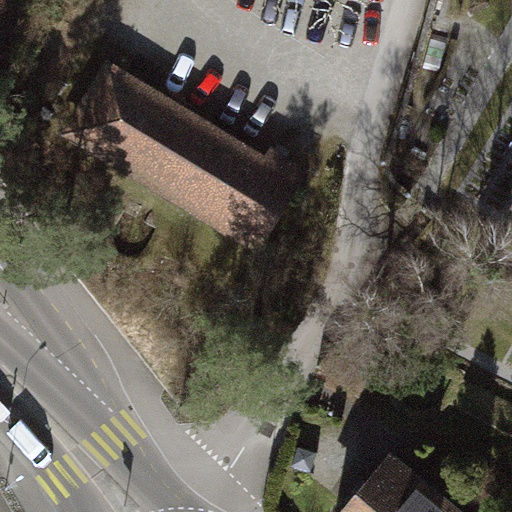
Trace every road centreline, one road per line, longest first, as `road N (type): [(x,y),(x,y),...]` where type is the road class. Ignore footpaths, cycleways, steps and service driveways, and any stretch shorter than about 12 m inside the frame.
road 1 (secondary): [(87,462),(60,373),(0,263)]
road 2 (primary): [(0,371),(87,462)]
